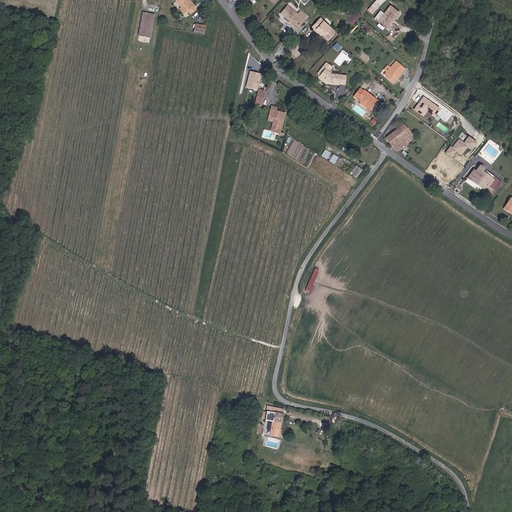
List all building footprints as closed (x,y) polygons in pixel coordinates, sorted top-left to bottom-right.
[(199,8),(196,5),(194,7),(190,2),(188,0),(175,0),(184,9),(182,10),(187,15),(191,11),(193,13),(199,8)] [(375,0),(367,9),(373,14),(384,0),(375,0)] [(389,28),(400,11),(391,5),(380,22),(389,28)] [(297,26),(303,20),(306,16),(300,10),(297,14),(289,6),(283,12),(290,20),(297,26)] [(155,15),(142,12),(138,36),(151,38),(155,15)] [(347,19),(352,24),(358,18),(355,16),(354,17),(351,14),(347,19)] [(312,27),(315,31),(317,29),(322,34),(327,39),(335,31),(321,18),(312,27)] [(197,23),(195,31),(206,33),(207,25),(197,23)] [(396,63),(404,70),(406,68),(398,61),(396,63)] [(393,82),(404,70),(396,63),(385,75),(393,82)] [(329,71),(332,67),(328,64),(320,73),(321,76),(323,78),(325,77),(327,80),(327,81),(328,82),(339,84),(341,76),(334,75),(329,71)] [(378,100),(364,91),(363,92),(360,90),(355,98),(372,109),(378,100)] [(440,109),(423,96),(413,110),(422,117),(425,113),(433,118),(440,109)] [(284,110),(273,107),(270,115),(273,116),(270,126),(279,128),(284,110)] [(386,138),(396,152),(417,139),(415,134),(411,136),(404,126),(386,138)] [(476,143),(468,136),(463,143),(458,139),(451,147),(449,146),(444,153),(451,158),(455,152),(460,156),(466,147),(470,150),(476,143)] [(321,155),(327,159),(331,152),(325,149),(321,155)] [(330,161),(335,164),(339,156),(334,154),(330,161)] [(357,178),(363,171),(357,166),(351,173),(357,178)] [(481,166),(477,172),(472,180),(485,190),(491,180),(483,174),(486,169),(481,166)] [(267,437),(277,439),(281,411),(264,408),(262,422),(269,424),(267,437)]
